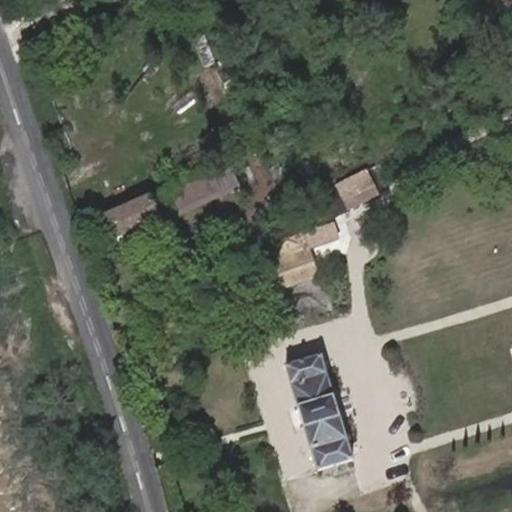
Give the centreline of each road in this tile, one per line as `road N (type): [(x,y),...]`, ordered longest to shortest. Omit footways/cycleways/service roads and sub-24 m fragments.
road 1 (tertiary): [(154,511),(121,385),(0,44)]
road 2 (unknown): [(330,511),(338,486),(374,457),(387,429),(375,214)]
